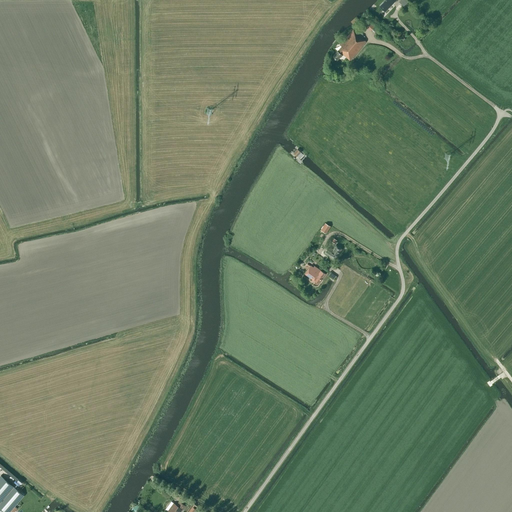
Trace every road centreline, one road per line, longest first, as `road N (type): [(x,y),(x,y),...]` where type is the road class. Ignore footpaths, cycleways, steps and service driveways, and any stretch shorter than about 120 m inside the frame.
road 1 (unclassified): [(244,511),(402,294),(397,246),(488,137),(500,116),(494,107)]
road 2 (track): [(403,282),(414,283),(490,384)]
road 3 (track): [(397,246),(301,168)]
